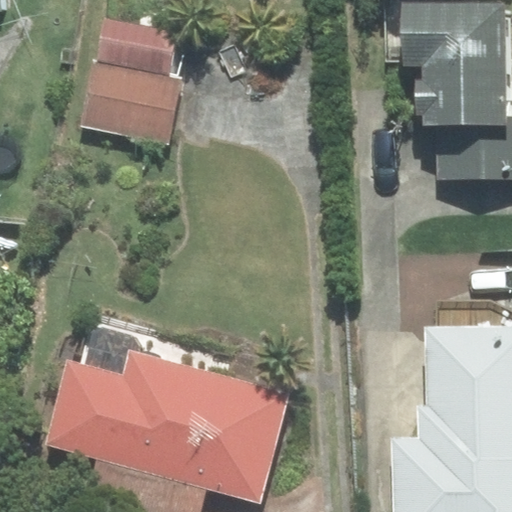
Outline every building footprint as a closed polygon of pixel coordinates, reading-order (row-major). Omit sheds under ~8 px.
[(18,0),(0,0),(0,18),(18,19),(18,0)] [(477,165),(511,167),(511,0),(394,0),(390,68),(442,71),(439,111),(480,114),(477,165)] [(86,132),(184,157),(216,31),(117,6),(86,132)] [(511,511),(511,313),(442,313),(441,433),(408,433),(407,511),(511,511)] [(271,511),(279,511),(319,385),(146,333),(136,366),(80,349),(50,445),(271,511)]
